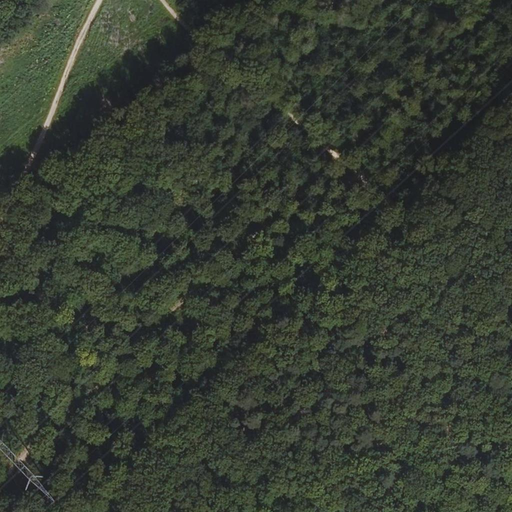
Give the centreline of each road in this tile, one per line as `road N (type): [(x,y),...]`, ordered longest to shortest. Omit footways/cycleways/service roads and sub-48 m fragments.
road 1 (track): [(511,311),(161,0)]
road 2 (track): [(99,0),(0,232)]
road 3 (track): [(313,135),(458,0)]
